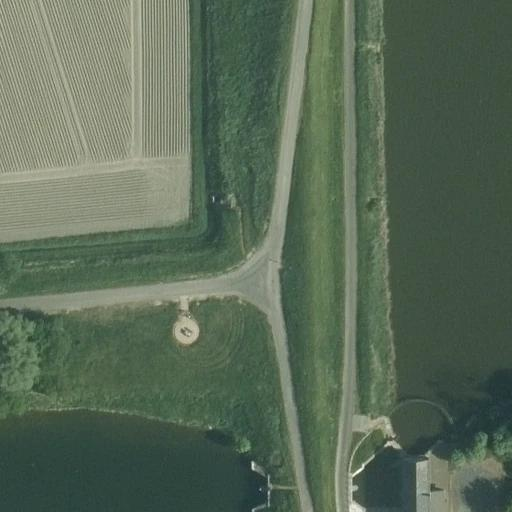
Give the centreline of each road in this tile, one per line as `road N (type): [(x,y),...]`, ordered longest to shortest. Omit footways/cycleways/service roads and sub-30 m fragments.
road 1 (unclassified): [(342,511),(346,0)]
road 2 (unclassified): [(302,0),(268,284)]
road 3 (unclassified): [(268,284),(0,306)]
road 4 (unclassified): [(268,284),(306,511)]
